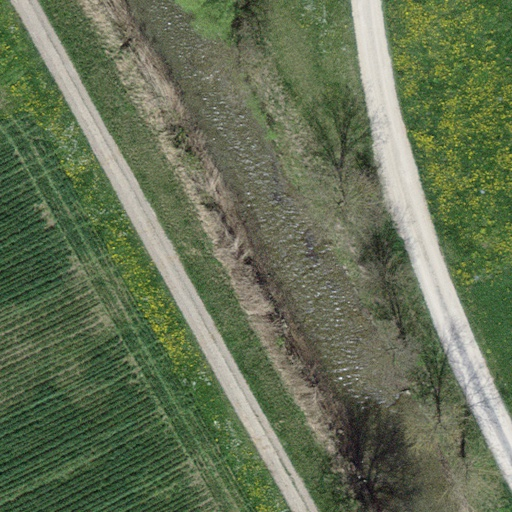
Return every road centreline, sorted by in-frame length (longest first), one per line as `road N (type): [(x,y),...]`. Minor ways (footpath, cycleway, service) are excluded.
road 1 (track): [(26,0),(304,511)]
road 2 (track): [(511,455),(418,242),(378,89),(370,0)]
